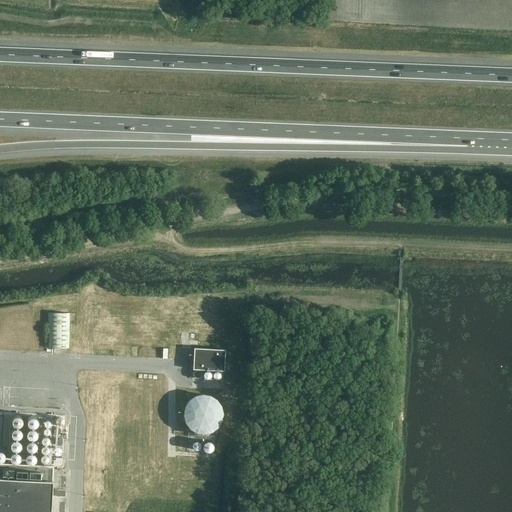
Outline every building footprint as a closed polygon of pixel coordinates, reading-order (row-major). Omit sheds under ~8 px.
[(9,314),(18,311),(16,303),(6,306),(9,314)] [(8,332),(8,345),(32,345),(32,316),(13,315),(13,332),(8,332)] [(224,371),(225,350),(194,348),(192,370),(224,371)] [(203,375),(203,376),(203,377),(204,378),(205,379),(206,379),(207,379),(208,379),(209,379),(210,378),(211,377),(211,376),(211,375),(211,374),(210,373),(209,372),(208,371),(207,371),(206,371),(206,372),(205,372),(204,373),(203,374),(203,375)] [(213,375),(213,376),(213,377),(213,378),(214,379),(215,379),(215,380),(216,380),(217,380),(218,380),(219,379),(220,379),(220,378),(221,377),(221,376),(221,375),(221,374),(220,374),(220,373),(219,372),(218,372),(217,372),(216,372),(215,372),(214,373),(213,374),(213,375)] [(0,386),(0,394),(2,397),(10,391),(4,384),(0,386)] [(20,385),(13,389),(17,397),(25,393),(20,385)] [(196,439),(215,439),(216,429),(218,427),(222,421),(223,413),(221,405),(217,399),(210,395),(202,394),(195,396),(188,401),(184,407),(183,415),(185,422),(189,429),(193,431),(197,432),(196,439)] [(13,425),(14,425),(15,426),(16,426),(17,426),(18,426),(19,425),(20,425),(20,424),(21,424),(21,423),(22,422),(22,421),(22,420),(22,419),(22,418),(21,418),(21,417),(20,416),(19,416),(18,415),(17,415),(16,415),(15,415),(14,416),(13,416),(12,417),(11,418),(11,419),(11,420),(11,421),(11,422),(11,423),(12,423),(12,424),(13,425)] [(31,416),(30,416),(29,417),(28,417),(28,418),(27,419),(27,420),(26,421),(27,422),(27,423),(27,424),(28,425),(29,426),(30,426),(31,427),(32,427),(33,427),(34,426),(35,426),(36,425),(37,424),(37,423),(37,422),(37,421),(37,420),(37,419),(36,418),(36,417),(35,417),(34,416),(33,416),(32,416),(31,416)] [(58,418),(57,418),(56,419),(56,420),(55,421),(55,422),(56,423),(56,424),(57,425),(58,426),(59,426),(60,426),(61,426),(62,425),(63,425),(63,424),(64,424),(64,423),(64,422),(64,421),(64,420),(63,419),(62,418),(61,418),(61,417),(60,417),(59,417),(58,418)] [(12,436),(13,437),(14,438),(15,438),(16,438),(17,438),(18,438),(19,437),(20,436),(21,435),(21,434),(21,433),(21,432),(21,431),(21,430),(20,429),(19,428),(18,428),(17,427),(16,427),(15,427),(14,427),(13,428),(12,428),(12,429),(11,430),(10,431),(10,432),(10,433),(11,434),(11,435),(11,436),(12,436)] [(33,428),(32,428),(31,428),(30,428),(29,428),(28,429),(27,429),(27,430),(26,431),(26,432),(26,433),(26,434),(26,435),(27,436),(27,437),(28,437),(28,438),(29,438),(30,439),(31,439),(32,439),(33,439),(34,438),(35,437),(36,437),(36,436),(37,435),(37,434),(37,433),(37,432),(36,431),(36,430),(35,429),(34,429),(33,428)] [(62,429),(61,428),(60,428),(59,428),(58,428),(57,428),(57,429),(56,429),(56,430),(55,431),(55,432),(56,433),(56,434),(57,435),(58,435),(58,436),(59,436),(60,436),(61,436),(61,435),(62,435),(63,434),(63,433),(63,432),(63,431),(63,430),(62,429)] [(44,444),(45,444),(46,444),(46,443),(47,443),(48,443),(48,442),(49,441),(49,440),(49,439),(49,438),(48,437),(48,436),(47,436),(46,436),(46,435),(45,435),(44,435),(43,436),(42,437),(41,438),(41,439),(41,440),(41,441),(42,442),(43,443),(44,444)] [(20,442),(20,441),(19,440),(18,440),(17,439),(16,439),(15,439),(14,439),(13,440),(12,440),(11,441),(10,442),(10,443),(10,444),(10,445),(10,446),(10,447),(11,448),(12,449),(13,450),(14,450),(15,450),(16,450),(17,450),(18,450),(18,449),(19,448),(20,448),(20,447),(21,446),(21,445),(21,444),(21,443),(20,443),(20,442)] [(29,450),(29,451),(30,451),(31,451),(32,451),(33,450),(34,450),(34,449),(35,449),(36,448),(36,447),(36,446),(36,445),(36,444),(36,443),(35,443),(35,442),(34,441),(33,440),(32,440),(31,440),(30,440),(29,440),(28,440),(28,441),(27,441),(26,442),(26,443),(25,444),(25,445),(25,446),(25,447),(26,448),(26,449),(27,449),(28,450),(29,450)] [(192,445),(192,446),(192,447),(193,448),(193,449),(194,449),(194,450),(195,450),(196,450),(197,450),(198,450),(199,449),(200,448),(201,447),(201,446),(201,445),(200,444),(199,443),(199,442),(198,442),(197,442),(196,442),(195,442),(194,442),(193,443),(193,444),(192,444),(192,445)] [(202,446),(202,447),(202,448),(203,449),(203,450),(204,451),(205,451),(206,452),(207,452),(208,452),(209,452),(210,452),(211,451),(212,450),(213,449),(213,448),(213,447),(213,446),(213,445),(212,444),(211,443),(210,442),(209,442),(208,442),(207,442),(206,442),(205,443),(204,443),(203,444),(203,445),(202,446)] [(44,453),(45,453),(46,453),(47,452),(48,452),(48,451),(49,450),(49,449),(49,448),(48,447),(48,446),(47,445),(46,445),(45,445),(44,445),(43,445),(42,445),(42,446),(41,446),(41,447),(41,448),(40,448),(40,449),(41,450),(41,451),(42,452),(43,452),(43,453),(44,453)] [(61,454),(61,453),(61,452),(61,451),(61,450),(61,449),(60,449),(60,448),(59,448),(58,448),(57,448),(56,448),(55,448),(55,449),(54,449),(54,450),(53,451),(53,452),(53,453),(54,453),(54,454),(54,455),(55,455),(56,456),(57,456),(58,456),(59,456),(59,455),(60,455),(61,454)] [(10,460),(11,461),(12,461),(13,462),(14,462),(15,462),(16,462),(17,461),(18,461),(19,460),(20,459),(20,458),(20,457),(20,456),(20,455),(20,454),(19,454),(19,453),(18,452),(17,452),(16,451),(15,451),(14,451),(13,451),(12,452),(11,452),(11,453),(10,453),(10,454),(9,455),(9,456),(9,457),(9,458),(10,459),(10,460)] [(28,462),(29,463),(30,463),(31,463),(32,462),(33,462),(34,461),(35,461),(35,460),(35,459),(36,457),(35,456),(35,455),(35,454),(34,454),(33,453),(32,452),(31,452),(30,452),(29,452),(28,452),(27,452),(27,453),(26,454),(25,455),(25,456),(25,457),(25,458),(25,459),(25,460),(26,460),(26,461),(27,462),(28,462)] [(47,454),(46,454),(45,454),(44,454),(43,454),(42,454),(41,455),(40,456),(40,457),(40,458),(40,459),(41,460),(41,461),(42,461),(43,462),(44,462),(45,462),(46,461),(47,461),(48,460),(48,459),(48,458),(48,457),(48,456),(47,455),(47,454)] [(0,511),(50,511),(53,467),(53,466),(0,463),(0,511)]
